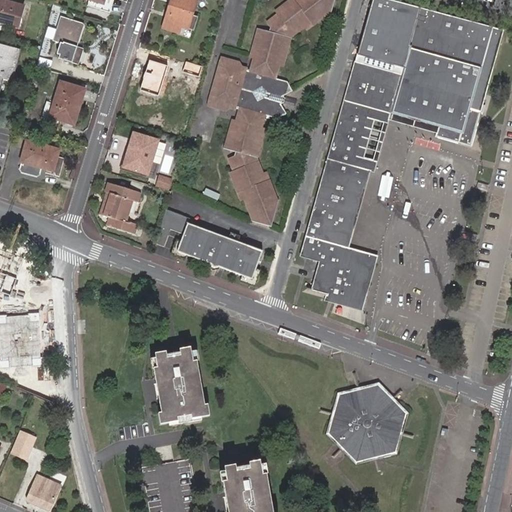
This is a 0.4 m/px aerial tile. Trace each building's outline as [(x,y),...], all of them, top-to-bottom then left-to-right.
[(0,0),(0,22),(18,27),(24,6),(0,0)] [(190,17),(195,0),(170,0),(163,29),(178,34),(181,27),(193,30),(196,19),(190,17)] [(275,78),(279,65),(281,57),(285,58),(291,36),(305,25),(311,21),(313,24),(331,10),(334,0),(294,0),(295,0),(294,0),(288,0),(275,10),(277,13),(266,21),(271,26),(269,31),(258,27),(252,49),(256,50),(254,57),(250,70),(246,69),(247,67),(242,66),(239,63),(222,58),(214,84),(213,89),(208,105),(225,110),(232,108),(235,109),(236,107),(239,108),(236,120),(234,128),(230,127),(224,149),(236,153),(234,156),(228,159),(233,172),(229,173),(237,194),(241,192),(243,200),(250,221),(269,226),(276,203),(268,180),(264,181),(261,173),(256,157),(262,136),(259,135),(261,127),(265,114),(276,118),(287,112),(285,109),(283,103),(283,101),(284,97),(284,95),(293,90),(287,82),(275,78)] [(504,31),(393,0),(371,0),(356,55),(361,57),(359,64),(354,63),(344,100),(438,126),(436,134),(435,137),(471,147),(477,124),(504,31)] [(75,48),(82,24),(60,17),(54,40),(64,44),(59,58),(79,64),(83,51),(75,48)] [(0,85),(2,76),(12,79),(20,50),(0,45),(0,85)] [(75,123),(85,88),(61,82),(55,104),(51,103),(47,115),(75,123)] [(367,265),(355,303),(328,295),(327,299),(327,301),(359,311),(361,312),(365,299),(376,260),(377,256),(365,253),(348,248),(370,173),(374,174),(375,169),(389,120),(436,134),(438,126),(344,100),(341,111),(367,118),(353,167),(364,171),(339,256),(367,265)] [(367,118),(341,111),(300,256),(319,262),(312,286),(304,284),(302,291),(327,299),(328,295),(355,303),(367,265),(339,256),(364,171),(353,167),(367,118)] [(126,162),(149,170),(157,142),(134,135),(126,162)] [(42,174),(44,166),(55,169),(58,174),(61,174),(66,156),(58,154),(60,148),(28,141),(27,148),(22,167),(24,170),(42,174)] [(148,175),(149,170),(126,162),(124,167),(148,175)] [(172,187),(172,176),(160,176),(160,186),(172,187)] [(110,197),(131,204),(131,202),(136,204),(139,194),(107,184),(104,193),(106,194),(110,195),(110,197)] [(110,197),(106,195),(99,216),(103,218),(110,197)] [(124,224),(131,204),(110,197),(103,218),(109,219),(106,228),(134,236),(137,226),(128,224),(128,226),(124,224)] [(237,243),(228,239),(187,224),(189,219),(165,210),(155,244),(163,247),(169,230),(182,235),(180,242),(176,252),(186,256),(209,265),(219,268),(241,277),(251,280),(255,270),(262,252),(237,243)] [(237,243),(239,237),(230,234),(228,239),(237,243)] [(184,262),(186,256),(176,252),(180,242),(175,240),(169,256),(184,262)] [(26,257),(0,247),(0,290),(12,295),(26,257)] [(254,288),(260,272),(255,270),(251,280),(241,277),(239,282),(254,288)] [(42,364),(38,314),(0,316),(0,334),(2,367),(42,364)] [(171,411),(161,413),(158,413),(159,425),(168,423),(178,422),(177,418),(191,416),(191,420),(200,418),(209,417),(207,405),(204,405),(196,361),(192,362),(191,353),(190,348),(179,350),(179,353),(180,356),(167,359),(166,355),(166,352),(154,354),(155,358),(157,369),(164,367),(171,411)] [(153,369),(161,413),(171,411),(164,367),(157,369),(153,369)] [(351,373),(355,391),(339,394),(334,413),(320,408),(319,412),(332,416),(327,434),(339,447),(330,456),(333,459),(342,450),(355,463),(373,459),(376,472),(381,471),(377,458),(380,457),(394,453),(400,435),(412,439),(413,435),(401,431),(406,414),(393,400),(403,390),(400,387),(390,397),(378,386),(361,390),(357,372),(351,373)] [(25,390),(37,396),(39,396),(41,391),(40,387),(31,383),(27,385),(25,390)] [(178,422),(168,423),(169,427),(201,421),(200,418),(191,420),(191,416),(177,418),(178,422)] [(23,432),(13,455),(28,462),(38,438),(23,432)] [(199,511),(190,460),(142,468),(149,511),(199,511)] [(238,511),(272,511),(266,474),(262,475),(260,466),(260,462),(249,464),(249,466),(250,470),(236,472),(236,468),(235,466),(224,467),(225,472),(226,481),(233,480),(238,511)] [(50,511),(61,485),(39,476),(27,501),(50,511)] [(222,482),(227,511),(238,511),(233,480),(226,481),(222,482)]
